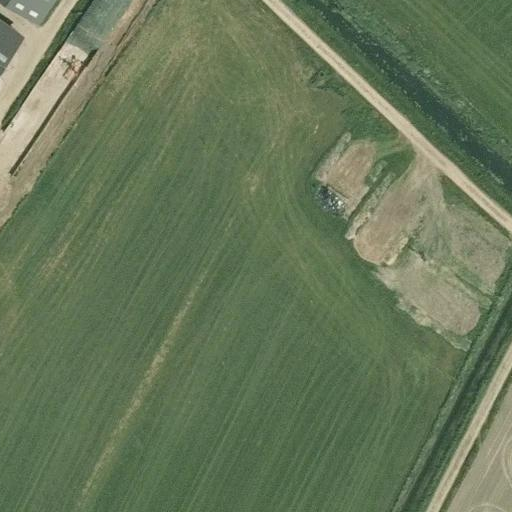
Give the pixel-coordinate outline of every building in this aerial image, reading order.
[(4,0),(38,23),(53,0),(4,0)] [(104,41),(120,24),(101,7),(86,24),(104,41)] [(0,69),(23,36),(0,20),(0,69)] [(89,73),(105,47),(81,32),(65,58),(89,73)] [(400,417),(424,427),(441,386),(417,376),(400,417)]
